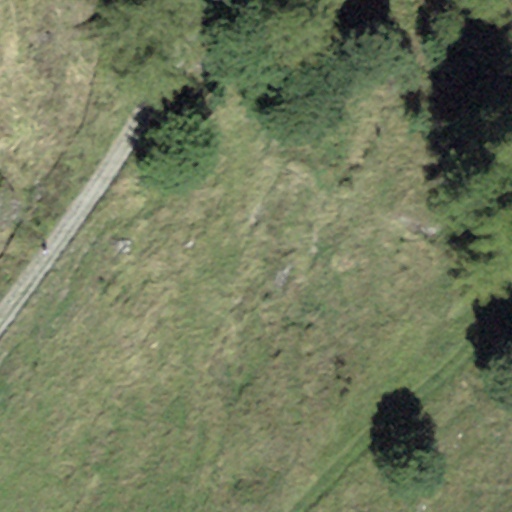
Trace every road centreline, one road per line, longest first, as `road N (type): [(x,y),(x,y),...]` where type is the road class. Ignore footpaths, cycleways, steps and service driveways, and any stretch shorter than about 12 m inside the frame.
road 1 (track): [(0,319),(149,114),(207,0)]
road 2 (track): [(511,282),(503,306),(296,511)]
